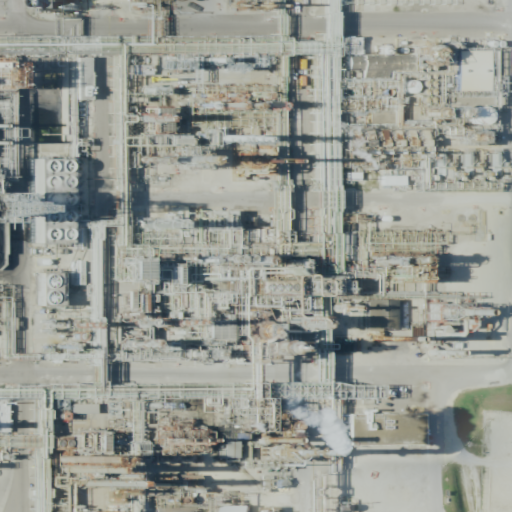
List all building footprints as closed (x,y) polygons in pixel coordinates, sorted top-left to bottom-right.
[(461,93),(461,54),(491,54),(491,93),(461,93)] [(477,126),(488,119),(479,105),(469,111),(477,126)] [(480,125),(480,122),(481,118),(484,115),(487,114),(491,115),(494,117),(496,121),(496,125),(493,128),(490,130),(486,130),(483,129),(480,125)] [(46,253),(43,168),(77,167),(79,251),(46,253)] [(403,176),(380,176),(380,185),(402,185),(403,176)] [(53,274),(34,273),(33,305),(52,305),(53,274)] [(390,299),(360,300),(360,331),(391,330),(390,299)] [(94,404),(69,404),(69,413),(93,414),(94,404)] [(353,449),(354,419),(426,420),(425,449),(353,449)]
